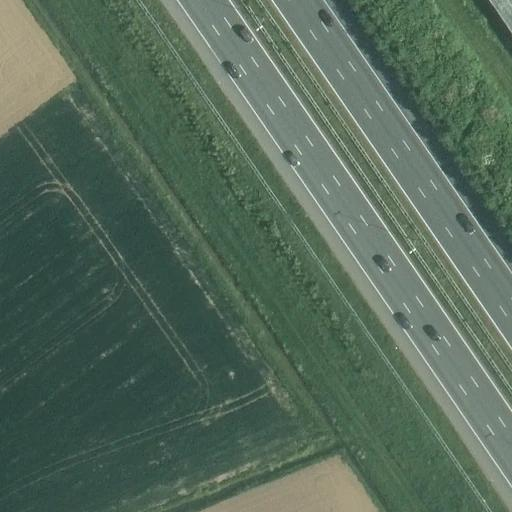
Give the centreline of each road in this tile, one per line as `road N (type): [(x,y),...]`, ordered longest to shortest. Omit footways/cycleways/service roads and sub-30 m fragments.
road 1 (motorway): [(198,0),(511,458)]
road 2 (motorway): [(511,319),(293,0)]
